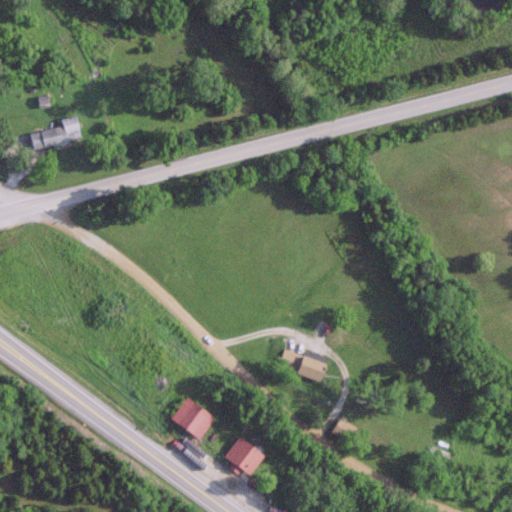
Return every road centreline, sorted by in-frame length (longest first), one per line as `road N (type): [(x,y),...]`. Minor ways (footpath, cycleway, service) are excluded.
road 1 (residential): [(455,511),(331,447),(139,272),(28,206)]
road 2 (primary): [(0,214),(511,81)]
road 3 (primary): [(230,511),(0,342)]
